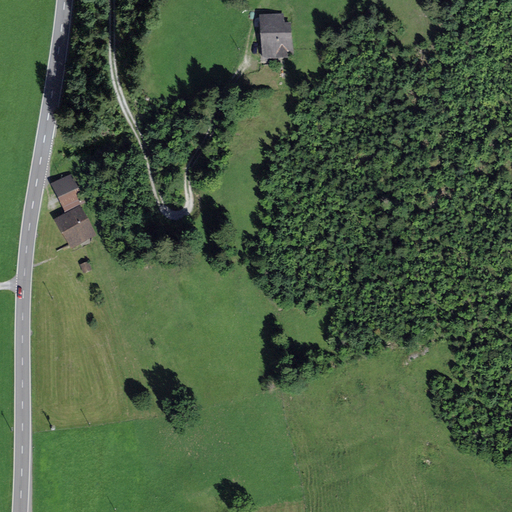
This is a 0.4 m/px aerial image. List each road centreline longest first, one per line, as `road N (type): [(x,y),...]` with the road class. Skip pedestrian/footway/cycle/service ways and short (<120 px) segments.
road 1 (secondary): [(64,0),(24,269),(20,511)]
road 2 (track): [(243,58),(190,165),(187,211),(176,218),(162,212),(113,73),(112,0)]
